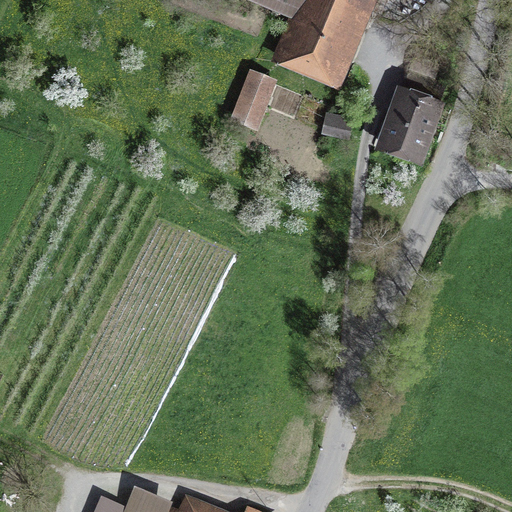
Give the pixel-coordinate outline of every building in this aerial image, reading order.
[(287,58),(333,76),(364,0),(254,0),(302,20),(287,58)] [(441,61),(418,53),(384,148),(417,160),(443,88),(432,84),(441,61)] [(235,119),(256,127),(273,81),(252,73),(235,119)] [(350,122),(327,117),(324,133),(347,138),(350,122)] [(162,511),(164,507),(139,498),(134,511),(162,511)]
